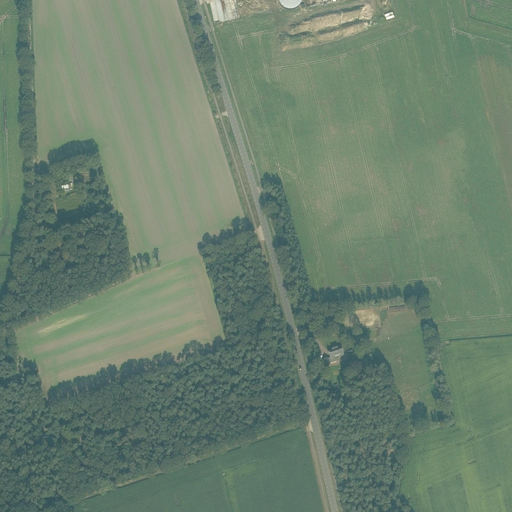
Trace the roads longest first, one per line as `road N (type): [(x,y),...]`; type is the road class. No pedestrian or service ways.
road 1 (tertiary): [(334,511),(288,311),(195,0)]
road 2 (unknown): [(28,0),(35,202),(0,355)]
